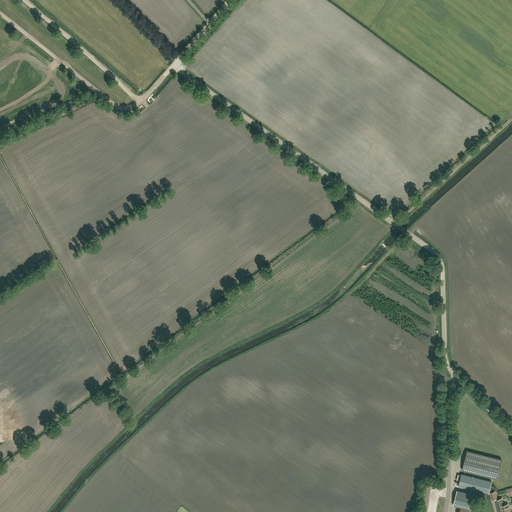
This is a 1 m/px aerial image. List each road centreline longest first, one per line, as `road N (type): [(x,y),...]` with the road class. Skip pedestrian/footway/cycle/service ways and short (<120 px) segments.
road 1 (unclassified): [(458,377),(446,363),(437,254),(174,65),(230,0)]
road 2 (track): [(47,511),(166,389),(320,301),(395,224)]
road 3 (track): [(0,13),(118,107),(132,107),(174,65)]
road 4 (track): [(511,119),(394,223)]
road 5 (track): [(140,101),(23,0)]
road 6 (unclassified): [(446,511),(447,404),(458,377)]
